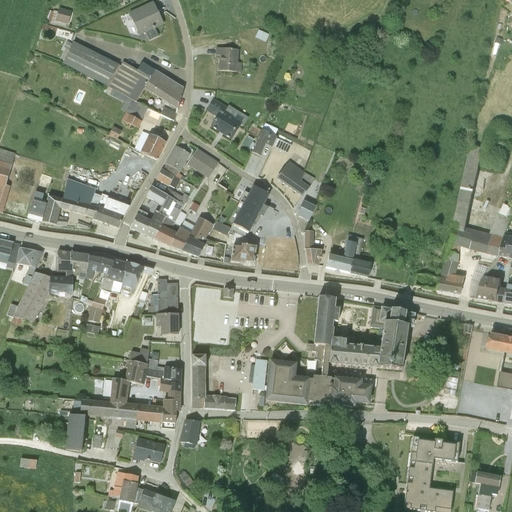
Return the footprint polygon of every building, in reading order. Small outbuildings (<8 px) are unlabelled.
[(155,12),(156,12),(153,3),(128,14),(138,36),(145,33),(146,33),(147,35),(154,32),(153,29),(154,29),(161,25),(155,12)] [(52,13),(49,24),(65,28),(66,25),(67,26),(71,12),(58,9),(57,14),(52,13)] [(146,33),(145,33),(148,41),(157,37),(154,29),(153,29),(154,32),(147,35),(146,33)] [(258,30),(254,38),(265,43),(269,35),(258,30)] [(64,49),(60,58),(64,60),(62,65),(112,90),(136,102),(143,90),(177,109),(183,89),(142,63),(137,71),(122,62),(120,67),(73,43),(72,45),(66,42),(63,49),(64,49)] [(216,48),(216,56),(220,56),(219,71),(240,73),(241,63),(237,63),(238,50),(216,48)] [(334,71),(330,80),(337,83),(341,74),(334,71)] [(136,102),(112,90),(109,96),(124,103),(121,110),(125,112),(121,121),(138,130),(141,122),(147,108),(136,102)] [(241,124),(233,118),(232,115),(225,110),(226,108),(213,100),(212,100),(206,110),(206,111),(207,111),(217,117),(211,126),(210,127),(211,127),(219,132),(220,130),(224,133),(223,134),(231,139),(231,140),(241,124)] [(163,107),(160,115),(173,122),(176,113),(163,107)] [(233,118),(241,124),(243,126),(248,119),(237,111),(233,118)] [(271,148),(276,138),(276,137),(274,136),(277,129),(265,124),(251,153),(259,157),(265,145),(271,148)] [(113,127),(108,136),(116,141),(121,131),(113,127)] [(140,152),(148,135),(142,132),(134,149),(140,152)] [(148,135),(140,152),(156,161),(165,142),(148,135)] [(248,136),(242,145),(249,150),(253,144),(252,143),(254,140),(248,136)] [(276,138),(271,148),(287,155),(291,145),(276,138)] [(163,171),(179,180),(183,182),(185,178),(178,174),(190,154),(176,146),(165,164),(166,165),(163,171)] [(499,258),(505,232),(511,218),(511,208),(503,205),(489,235),(465,228),(482,149),(469,146),(453,230),(435,291),(459,296),(462,278),(454,276),(458,264),(458,255),(460,248),(469,251),(481,254),(499,258)] [(197,149),(186,165),(208,179),(218,163),(197,149)] [(0,214),(1,214),(8,187),(5,187),(14,155),(0,150),(0,214)] [(294,165),(288,161),(276,179),(289,188),(295,180),(301,171),(297,167),(294,165)] [(238,181),(220,169),(210,185),(228,196),(238,181)] [(179,180),(163,171),(162,170),(158,176),(157,179),(175,189),(179,180)] [(295,180),(289,188),(302,197),(309,188),(300,182),(304,173),(301,171),(295,180)] [(300,182),(309,188),(314,179),(304,173),(300,182)] [(42,175),(39,182),(49,185),(51,178),(42,175)] [(259,213),(268,196),(268,195),(252,186),(232,225),(248,234),(259,213)] [(185,203),(189,197),(183,193),(182,197),(167,189),(164,194),(151,187),(146,197),(161,205),(166,196),(183,206),(185,203)] [(62,199),(83,204),(86,193),(69,188),(69,191),(64,190),(62,199)] [(189,197),(185,203),(188,204),(197,190),(194,188),(189,197)] [(40,223),(46,200),(42,199),(43,195),(34,193),(26,219),(28,220),(39,223),(40,223)] [(94,193),(91,205),(96,206),(99,195),(94,193)] [(96,208),(93,218),(92,220),(118,229),(120,225),(123,218),(130,206),(101,195),(96,208)] [(46,200),(40,223),(55,226),(66,227),(67,221),(57,219),(59,209),(93,218),(96,208),(83,204),(62,199),(47,196),(46,200)] [(158,213),(165,218),(174,223),(180,212),(183,206),(166,196),(161,205),(158,213)] [(268,196),(259,213),(276,221),(281,210),(273,200),(268,196)] [(303,202),(296,216),(308,222),(315,207),(303,202)] [(193,203),(190,210),(195,213),(199,206),(193,203)] [(143,235),(151,221),(145,219),(147,214),(139,210),(130,229),(143,235)] [(151,221),(143,235),(153,240),(165,218),(158,213),(155,212),(151,221)] [(180,212),(174,223),(180,226),(186,216),(180,212)] [(165,218),(153,240),(169,247),(176,233),(170,231),(174,223),(165,218)] [(176,233),(169,247),(181,252),(189,238),(202,245),(205,240),(213,226),(198,218),(194,227),(184,221),(176,233)] [(313,232),(304,232),(304,251),(307,264),(317,267),(318,267),(321,251),(313,250),(313,232)] [(505,232),(499,258),(510,260),(511,254),(511,248),(507,247),(509,237),(511,237),(511,232),(511,233),(511,234),(505,232)] [(189,238),(181,252),(198,258),(207,241),(205,240),(202,245),(189,238)] [(353,256),(359,257),(362,241),(356,239),(355,244),(346,242),(343,255),(336,253),(335,258),(328,256),(325,268),(349,274),(353,256)] [(0,241),(0,262),(6,264),(6,267),(14,269),(15,265),(20,249),(20,246),(0,241)] [(232,247),(230,263),(239,264),(240,263),(240,262),(250,263),(251,265),(254,262),(253,261),(255,247),(240,246),(240,248),(232,247)] [(20,249),(15,265),(29,267),(25,275),(21,284),(27,287),(33,273),(42,254),(20,249)] [(65,278),(72,278),(73,279),(73,276),(78,277),(78,274),(86,275),(86,271),(88,257),(57,252),(56,272),(65,272),(65,278)] [(499,258),(481,254),(478,262),(471,282),(469,291),(469,298),(476,299),(481,281),(484,277),(499,258)] [(353,256),(349,274),(367,278),(370,264),(365,263),(366,259),(359,257),(353,256)] [(88,257),(86,271),(93,273),(98,274),(99,274),(103,259),(88,257)] [(103,259),(99,274),(102,275),(102,279),(103,279),(108,280),(112,262),(103,259)] [(108,280),(103,279),(101,286),(100,289),(119,293),(119,291),(126,265),(112,261),(112,262),(108,280)] [(126,265),(119,291),(131,295),(138,281),(141,273),(143,268),(126,263),(126,265)] [(18,307),(13,319),(10,324),(21,327),(23,321),(33,323),(48,294),(58,297),(70,299),(70,295),(72,295),(72,278),(65,278),(63,279),(57,279),(50,278),(33,273),(27,287),(18,307)] [(481,281),(476,299),(497,303),(500,288),(501,281),(484,277),(481,281)] [(152,307),(150,307),(147,307),(147,315),(155,315),(177,315),(176,296),(176,285),(166,285),(165,281),(157,281),(157,295),(152,296),(152,307)] [(223,289),(222,298),(231,299),(232,291),(223,289)] [(92,303),(91,306),(90,308),(86,321),(99,324),(102,311),(105,301),(107,301),(109,293),(100,290),(98,298),(95,297),(92,303)] [(141,292),(136,307),(142,309),(147,294),(141,292)] [(91,306),(92,303),(86,301),(87,299),(81,296),(79,301),(80,301),(91,306)] [(381,309),(377,330),(382,330),(378,349),(345,346),(345,341),(340,341),(340,339),(332,339),(333,329),(331,329),(332,323),(337,323),(338,309),(333,309),(334,300),(322,298),(318,298),(312,345),(307,345),(306,352),(315,353),(315,360),(314,360),(314,361),(316,361),(315,377),(312,377),(312,379),(295,376),(296,364),(270,362),(265,401),(306,405),(306,402),(313,403),(313,404),(322,405),(322,401),(329,402),(329,404),(353,407),(354,403),(368,404),(370,386),(361,385),(361,381),(333,378),(333,380),(330,379),(325,378),(325,376),(326,377),(327,366),(327,364),(328,364),(328,365),(400,371),(400,370),(402,370),(402,369),(400,368),(401,362),(403,362),(403,360),(402,360),(402,354),(404,354),(404,352),(403,352),(404,345),(405,346),(405,344),(404,344),(405,337),(406,337),(407,336),(405,335),(406,329),(408,329),(408,328),(411,328),(414,315),(381,309)] [(13,319),(18,307),(10,305),(6,316),(13,319)] [(377,330),(381,309),(379,308),(373,307),(372,307),(368,329),(377,330)] [(177,315),(155,315),(155,328),(160,327),(160,336),(177,336),(177,315)] [(85,324),(83,332),(98,335),(99,327),(85,324)] [(465,325),(463,334),(470,335),(472,326),(465,325)] [(511,338),(509,338),(489,335),(489,337),(486,351),(511,355),(511,374),(500,372),(497,388),(511,390),(511,338)] [(128,362),(147,366),(148,354),(149,351),(140,349),(139,353),(131,352),(128,362)] [(147,366),(145,377),(160,379),(170,381),(170,392),(179,393),(180,370),(157,369),(158,361),(154,360),(155,355),(148,354),(147,366)] [(205,399),(205,396),(204,357),(191,357),(191,399),(205,399)] [(125,383),(129,383),(143,386),(145,377),(147,366),(128,362),(124,381),(125,381),(125,383)] [(265,391),(268,363),(256,362),(253,390),(265,391)] [(111,381),(110,398),(109,403),(122,404),(126,404),(129,383),(125,383),(125,381),(124,381),(111,379),(111,381)] [(170,381),(160,379),(158,392),(167,393),(170,392),(170,381)] [(110,398),(111,381),(103,381),(102,397),(110,398)] [(205,399),(191,399),(191,402),(192,409),(204,409),(234,411),(235,399),(226,399),(226,397),(205,396),(205,399)] [(109,417),(109,403),(81,400),(79,414),(96,416),(109,417)] [(162,408),(162,411),(176,412),(179,412),(179,401),(167,402),(162,402),(162,408)] [(109,403),(109,417),(136,420),(137,405),(136,405),(126,404),(122,404),(109,403)] [(137,405),(136,420),(147,421),(161,422),(162,411),(162,408),(154,407),(140,405),(137,405)] [(162,411),(161,422),(175,424),(176,412),(162,411)] [(66,444),(82,445),(84,417),(68,415),(66,444)] [(184,423),(179,442),(184,443),(184,447),(194,449),(199,423),(198,422),(186,420),(185,421),(184,423)] [(337,421),(337,433),(339,433),(339,434),(358,435),(359,423),(337,421)] [(450,429),(449,435),(460,437),(461,430),(450,429)] [(117,430),(115,437),(121,439),(123,432),(117,430)] [(412,437),(403,509),(427,511),(450,511),(452,492),(428,490),(432,460),(456,462),(459,444),(412,437)] [(137,439),(132,458),(140,460),(141,458),(160,463),(164,446),(137,439)] [(20,459),(19,467),(35,469),(36,461),(20,459)] [(185,472),(179,476),(186,486),(193,482),(185,472)] [(123,481),(137,484),(138,477),(125,474),(125,475),(117,473),(113,491),(108,490),(107,497),(111,497),(112,496),(119,498),(123,481)] [(471,473),(469,483),(473,484),(479,485),(475,509),(478,510),(477,511),(484,511),(485,511),(487,511),(490,495),(496,496),(499,478),(471,473)] [(112,496),(111,497),(111,500),(108,499),(107,501),(103,500),(101,510),(113,511),(113,510),(116,511),(117,511),(124,511),(128,511),(130,503),(133,504),(133,503),(136,490),(137,484),(123,481),(119,498),(112,496)] [(136,490),(133,503),(138,504),(143,490),(138,489),(138,491),(136,490)] [(143,490),(138,504),(137,508),(148,511),(155,494),(143,489),(143,490)] [(155,494),(148,511),(151,511),(171,511),(175,502),(155,494)]
